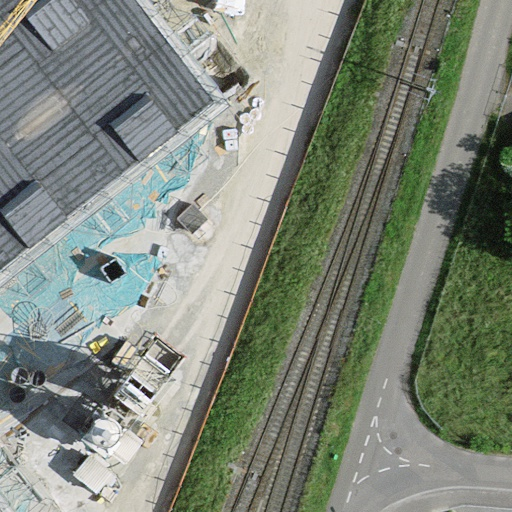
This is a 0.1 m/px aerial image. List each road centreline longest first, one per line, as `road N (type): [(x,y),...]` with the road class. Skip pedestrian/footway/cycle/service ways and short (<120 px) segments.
road 1 (unclassified): [(506,0),(365,447)]
road 2 (unclassified): [(365,447),(511,471)]
